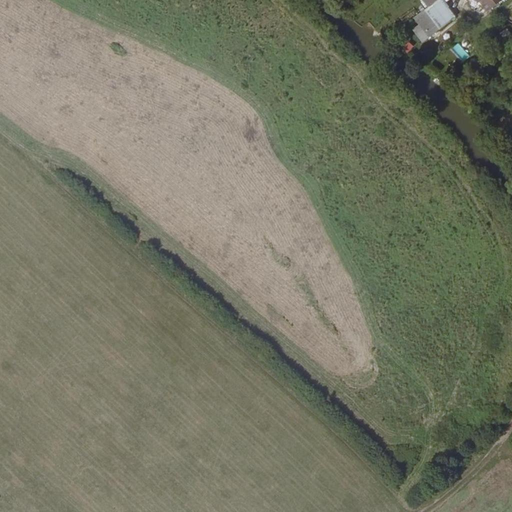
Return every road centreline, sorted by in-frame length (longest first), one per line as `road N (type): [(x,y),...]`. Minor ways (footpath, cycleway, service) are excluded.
road 1 (track): [(412,511),(309,408),(0,135)]
road 2 (track): [(421,511),(511,429)]
